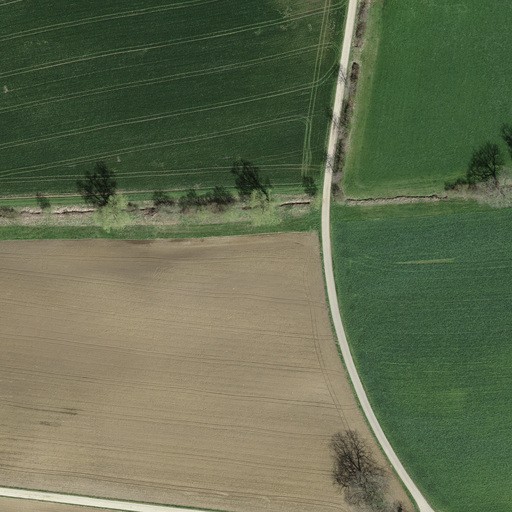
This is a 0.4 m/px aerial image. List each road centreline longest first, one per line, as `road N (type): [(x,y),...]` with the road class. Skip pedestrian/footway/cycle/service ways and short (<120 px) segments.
road 1 (track): [(426,511),(359,395),(335,329),(319,226),(352,0)]
road 2 (track): [(170,511),(0,490)]
